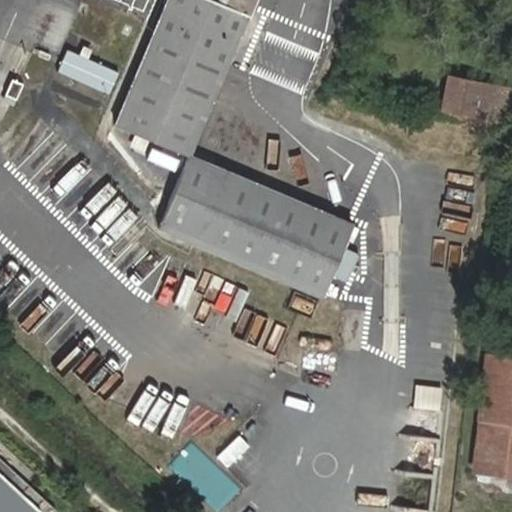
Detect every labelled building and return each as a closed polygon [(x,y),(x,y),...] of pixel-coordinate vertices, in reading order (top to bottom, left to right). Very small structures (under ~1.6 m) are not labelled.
[(168,0),(116,124),(188,154),(253,0),(168,0)] [(123,0),(121,7),(146,19),(151,7),(135,0),(123,0)] [(105,92),(116,68),(65,46),(55,70),(105,92)] [(450,73),(444,103),(497,113),(504,83),(450,73)] [(497,113),(444,103),(443,111),(497,121),(504,122),(511,85),(504,83),(497,113)] [(96,120),(108,124),(116,96),(104,92),(96,120)] [(213,164),(188,154),(157,227),(182,238),(213,164)] [(213,164),(182,238),(321,296),(351,223),(213,164)] [(511,356),(487,354),(475,470),(511,474),(511,356)] [(0,511),(32,511),(0,482),(0,511)]
